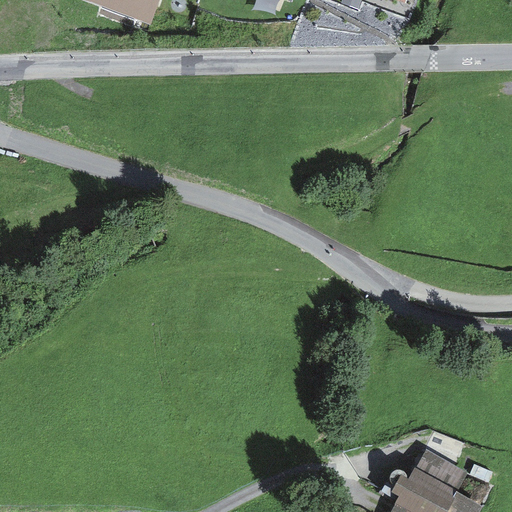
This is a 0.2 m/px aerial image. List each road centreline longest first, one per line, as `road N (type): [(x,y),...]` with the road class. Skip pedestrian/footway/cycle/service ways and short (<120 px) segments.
road 1 (residential): [(511,59),(0,70)]
road 2 (residential): [(0,135),(253,212),(356,271)]
road 3 (track): [(216,511),(270,484),(421,442)]
road 4 (residential): [(356,271),(413,311),(511,333)]
road 5 (residential): [(356,271),(448,300),(511,305)]
